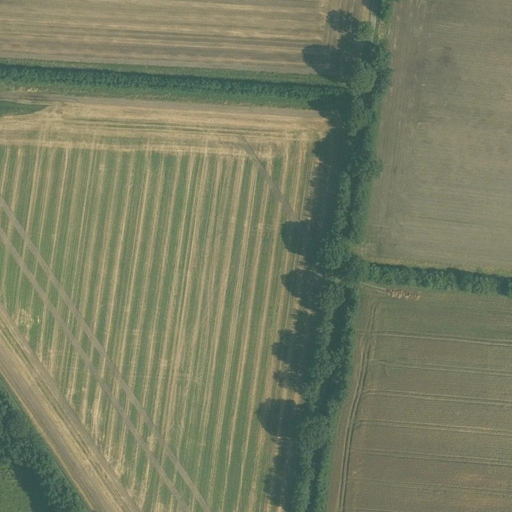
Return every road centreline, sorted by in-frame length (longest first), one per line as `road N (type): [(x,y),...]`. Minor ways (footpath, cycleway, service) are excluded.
road 1 (unclassified): [(304,511),(376,0)]
road 2 (unclassified): [(0,386),(82,511)]
